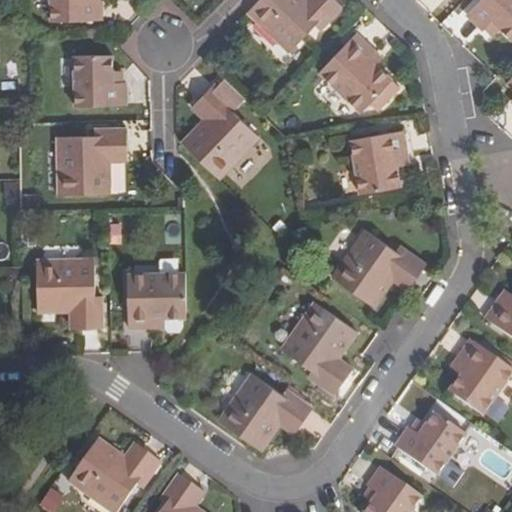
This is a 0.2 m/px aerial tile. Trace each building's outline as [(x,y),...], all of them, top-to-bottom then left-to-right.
[(88,0),(50,0),(52,24),(102,22),(101,0),(89,0),(88,0)] [(312,1),(311,0),(263,0),(251,13),(293,53),(319,26),(324,31),(346,8),(337,0),(322,0),(315,8),(309,3),(312,1)] [(315,8),(322,0),(311,0),(312,1),(309,3),(315,8)] [(511,0),(484,0),(470,14),(488,31),(496,23),(511,38),(511,0)] [(370,58),(376,52),(359,36),(323,75),(364,113),(372,104),(380,111),(397,92),(390,86),(395,81),(380,67),(370,58)] [(370,58),(380,67),(386,61),(376,52),(370,58)] [(112,57),(75,58),(75,108),(126,107),(125,84),(112,83),(112,57)] [(402,88),(395,81),(390,86),(397,92),(402,88)] [(208,120),(205,122),(183,145),(221,181),(261,139),(234,115),(246,101),(226,82),(219,89),(216,86),(199,104),(214,117),(210,121),(208,120)] [(214,117),(199,104),(193,109),(205,122),(208,120),(210,121),(214,117)] [(105,153),(127,154),(127,130),(94,131),(93,138),(58,139),(60,194),(110,193),(109,163),(109,160),(105,160),(105,153)] [(397,157),(409,155),(405,132),(353,142),(362,196),(403,189),(399,168),(397,157)] [(127,162),(127,154),(105,153),(105,160),(109,160),(109,163),(127,162)] [(397,157),(399,168),(411,165),(409,155),(397,157)] [(398,271),(416,284),(429,264),(403,245),(399,252),(370,231),(336,278),(378,307),(396,282),(398,279),(395,276),(398,271)] [(82,310),(82,331),(105,331),(105,298),(98,298),(97,260),(39,262),(40,313),(73,312),(76,312),(76,309),(82,310)] [(411,292),(416,284),(398,271),(395,276),(398,279),(396,282),(411,292)] [(154,319),(165,319),(189,319),(188,274),(129,276),(131,330),(154,329),(154,319)] [(510,311),(511,308),(511,297),(506,294),(499,303),(510,311)] [(511,308),(510,311),(499,303),(486,322),(511,339),(511,308)] [(339,362),(341,359),(359,333),(317,304),(284,350),(313,371),(309,378),(336,397),(349,378),(331,364),(335,359),(339,362)] [(74,332),(82,331),(82,310),(76,309),(76,312),(73,312),(74,332)] [(165,329),(165,319),(154,319),(154,329),(165,329)] [(470,369),(463,378),(451,395),(486,419),(511,380),(511,371),(472,343),(459,361),(470,369)] [(355,369),(341,359),(339,362),(335,359),(331,364),(349,378),(355,369)] [(452,370),(463,378),(470,369),(459,361),(452,370)] [(284,416),(301,428),(314,409),(288,390),(284,396),(255,376),(221,422),(263,451),(282,426),(284,424),(280,421),(284,416)] [(296,436),(301,428),(284,416),(280,421),(284,424),(282,426),(296,436)] [(423,438),(416,433),(411,429),(397,449),(438,478),(468,436),(439,416),(430,429),(423,438)] [(423,438),(430,429),(423,424),(416,433),(423,438)] [(131,461),(129,460),(103,442),(73,485),(112,511),(125,511),(141,489),(146,493),(165,466),(146,452),(133,469),(128,466),(131,461)] [(133,469),(146,452),(138,447),(129,460),(131,461),(128,466),(133,469)] [(382,497),(374,507),(370,511),(414,511),(424,498),(383,469),(369,489),(375,492),(382,497)] [(194,511),(192,510),(204,493),(184,479),(165,506),(168,508),(165,511),(204,511),(202,510),(199,510),(197,511),(194,511)] [(38,506),(49,511),(50,511),(60,496),(48,489),(38,506)] [(368,502),(374,507),(382,497),(375,492),(368,502)] [(197,511),(199,510),(202,510),(211,497),(204,493),(192,510),(194,511),(197,511)]
